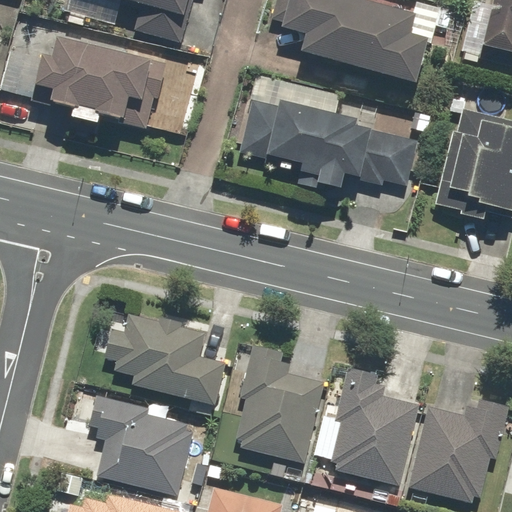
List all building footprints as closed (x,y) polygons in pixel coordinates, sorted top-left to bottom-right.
[(119,0),(142,6),(135,30),(182,44),(188,21),(184,20),(189,0),(119,0)] [(415,6),(413,14),(358,0),(275,0),(271,18),(285,21),(283,29),(306,34),(301,57),(419,86),(437,12),(415,6)] [(511,0),(493,0),(479,60),(511,67),(511,0)] [(11,50),(0,92),(31,100),(29,104),(54,111),(55,104),(73,109),(71,119),(99,126),(101,116),(124,122),(130,99),(143,103),(153,63),(54,37),(49,59),(11,50)] [(511,208),(511,123),(464,113),(465,106),(451,103),(448,117),(459,119),(455,136),(462,137),(457,157),(447,155),(436,207),(484,218),(487,203),(511,208)] [(302,165),(301,172),(320,176),(318,185),(342,190),(345,174),(407,187),(416,142),(356,129),(358,121),(281,104),(279,113),(251,107),(241,152),(266,157),(264,165),(283,168),(284,161),(302,165)] [(110,318),(101,358),(114,361),(111,371),(135,376),(132,386),(216,405),(226,362),(199,356),(204,333),(182,328),(183,322),(157,316),(156,321),(127,315),(126,322),(110,318)] [(239,396),(246,398),(237,437),(242,439),(240,447),(305,463),(325,382),(289,373),(291,366),(280,363),(282,353),(251,345),(239,396)] [(337,413),(324,409),(313,455),(326,458),(324,467),(399,486),(419,405),(385,397),(388,385),(372,381),(374,373),(348,367),(337,413)] [(100,429),(97,438),(107,441),(98,475),(176,496),(193,432),(185,430),(186,425),(147,415),(149,409),(96,395),(88,426),(100,429)] [(501,404),(481,399),(479,404),(470,402),(466,416),(427,406),(407,488),(470,504),(472,495),(481,498),(490,459),(496,461),(508,411),(500,409),(501,404)] [(371,486),(321,472),(317,487),(367,502),(371,486)] [(200,506),(198,511),(277,511),(280,504),(213,488),(208,508),(200,506)] [(102,501),(86,497),(83,508),(68,504),(66,511),(190,511),(191,511),(104,490),(102,501)]
